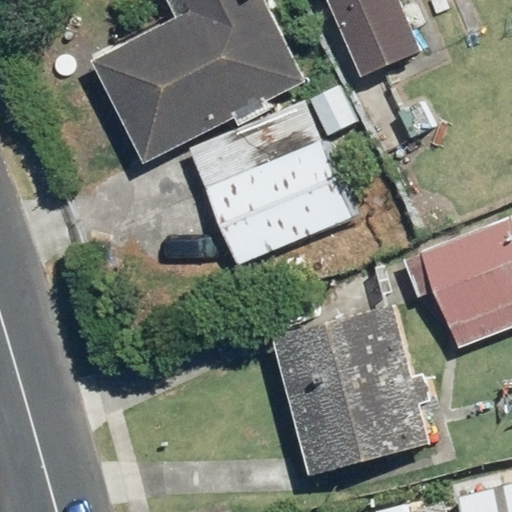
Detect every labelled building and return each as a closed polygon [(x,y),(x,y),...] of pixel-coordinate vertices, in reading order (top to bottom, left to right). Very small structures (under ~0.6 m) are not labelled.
[(109,55),(155,154),(250,110),(255,122),(203,147),(254,255),(364,204),(313,95),(294,104),(288,90),(321,75),(286,0),(181,0),(189,18),(109,55)] [(350,0),(384,69),(441,42),(420,0),(350,0)] [(511,218),(437,246),(473,343),(511,328),(511,218)] [(403,294),(287,329),(329,467),(445,433),(403,294)] [(511,511),(511,482),(471,494),(475,511),(511,511)] [(466,511),(463,500),(412,511),(466,511)]
